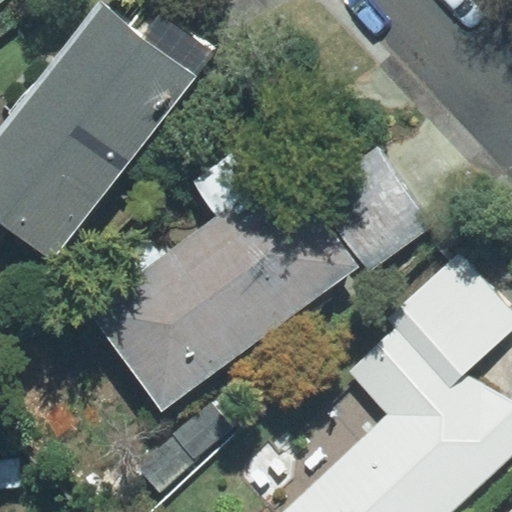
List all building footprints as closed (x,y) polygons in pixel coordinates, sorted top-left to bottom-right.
[(0,227),(4,223),(53,260),(213,53),(160,12),(142,35),(101,3),(0,132),(0,227)] [(354,266),(285,172),(271,182),(245,146),(194,183),(219,217),(91,311),(162,407),(354,266)] [(432,225),(376,149),(312,196),(368,272),(432,225)] [(511,331),(511,307),(460,252),(403,305),(467,373),(511,331)] [(511,398),(467,373),(403,305),(341,361),(391,414),(285,511),(451,511),(511,456),(511,398)] [(251,420),(226,394),(144,471),(168,497),(251,420)]
